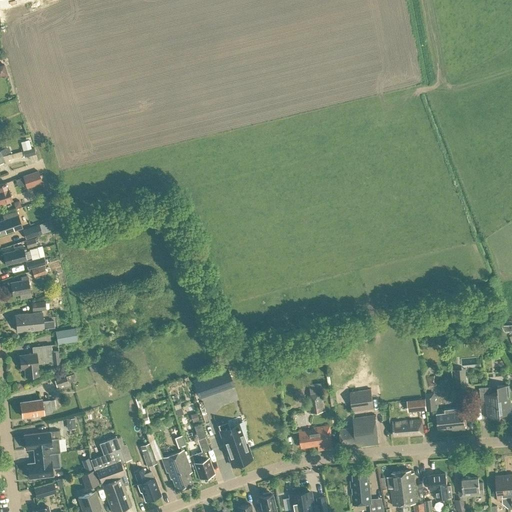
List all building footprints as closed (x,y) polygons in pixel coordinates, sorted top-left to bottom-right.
[(0,75),(10,72),(7,62),(0,64),(0,75)] [(30,148),(22,150),(24,155),(24,157),(27,156),(34,154),(35,153),(34,147),(30,148)] [(7,153),(0,156),(0,162),(4,161),(3,159),(8,156),(7,153)] [(38,170),(23,175),(27,187),(42,182),(40,176),(38,170)] [(11,197),(6,182),(0,183),(0,203),(5,202),(4,199),(11,197)] [(0,233),(14,229),(22,227),(17,211),(3,216),(4,219),(0,220),(0,233)] [(22,229),(23,232),(25,239),(37,235),(42,234),(42,232),(40,226),(39,223),(22,229)] [(27,247),(37,245),(35,238),(25,240),(27,247)] [(24,252),(22,245),(14,247),(14,250),(3,253),(6,264),(26,259),(26,258),(31,257),(29,251),(24,252)] [(43,255),(25,261),(28,269),(41,265),(42,264),(45,263),(43,255)] [(48,263),(31,269),(34,276),(51,270),(48,263)] [(31,296),(27,275),(20,276),(21,280),(10,282),(13,295),(20,293),(20,298),(31,296)] [(44,300),(30,301),(31,310),(45,309),(44,300)] [(43,321),(42,311),(15,314),(17,331),(44,328),(54,327),(53,320),(43,321)] [(77,340),(75,327),(55,331),(58,344),(77,340)] [(52,351),(51,345),(32,347),(33,353),(19,355),(21,368),(24,368),(25,376),(39,375),(37,363),(53,361),(53,363),(59,363),(58,350),(52,351)] [(95,370),(98,369),(96,364),(89,367),(91,372),(95,371),(95,370)] [(193,380),(197,394),(226,384),(224,378),(232,376),(228,367),(193,380)] [(465,369),(456,370),(457,390),(458,390),(466,389),(465,369)] [(54,380),(56,386),(76,380),(74,373),(54,380)] [(428,387),(437,385),(434,380),(435,375),(426,377),(428,387)] [(498,393),(491,393),(491,386),(479,387),(481,401),(487,400),(487,402),(486,403),(488,419),(500,418),(500,415),(511,414),(509,385),(498,386),(498,393)] [(371,388),(350,391),(352,411),(374,408),(371,388)] [(310,395),(307,395),(310,413),(325,411),(322,393),(310,395)] [(426,398),(427,410),(436,409),(435,397),(426,398)] [(21,404),(19,406),(20,408),(22,410),(23,416),(34,414),(36,416),(39,415),(40,413),(43,412),(43,410),(51,409),(56,408),(54,398),(49,399),(41,400),(41,398),(20,402),(21,404)] [(425,398),(407,400),(408,412),(426,410),(425,398)] [(436,413),(438,430),(451,428),(451,430),(465,428),(463,411),(463,406),(458,406),(458,407),(445,409),(445,412),(436,413)] [(140,413),(142,421),(148,419),(146,412),(140,413)] [(197,412),(190,414),(192,422),(199,420),(197,412)] [(378,444),(375,415),(353,418),(354,427),(340,428),(342,446),(356,444),(357,447),(378,444)] [(229,457),(232,465),(251,458),(248,448),(246,449),(244,442),(246,441),(244,423),(230,428),(227,420),(218,424),(227,451),(229,451),(231,456),(229,457)] [(402,421),(393,422),(394,435),(409,434),(410,436),(423,435),(422,420),(402,421)] [(332,447),(329,425),(308,428),(308,430),(302,431),(302,429),(299,430),(301,447),(318,444),(319,449),(332,447)] [(24,437),(22,437),(23,444),(25,444),(25,448),(43,446),(44,453),(60,451),(58,437),(60,437),(59,430),(50,431),(50,430),(23,434),(24,437)] [(185,433),(178,435),(180,445),(188,443),(185,433)] [(103,454),(90,459),(94,470),(96,470),(101,482),(105,480),(116,511),(130,506),(119,475),(124,473),(120,463),(125,461),(125,459),(134,456),(129,440),(119,444),(116,436),(98,442),(103,454)] [(191,454),(194,462),(199,478),(201,477),(201,478),(207,476),(207,475),(213,472),(208,457),(206,458),(203,450),(209,448),(205,436),(197,439),(201,451),(191,454)] [(140,445),(147,466),(156,463),(149,442),(140,445)] [(190,471),(182,449),(161,457),(166,472),(168,471),(170,477),(172,478),(176,489),(192,483),(187,472),(190,471)] [(28,468),(26,468),(27,474),(28,474),(29,477),(53,474),(52,467),(59,466),(58,452),(60,452),(60,451),(44,453),(45,460),(27,462),(28,468)] [(88,457),(81,460),(85,470),(92,468),(88,457)] [(143,467),(133,471),(137,483),(136,483),(139,491),(141,491),(144,500),(146,499),(147,500),(149,499),(150,498),(159,494),(153,477),(153,478),(150,471),(145,472),(143,467)] [(80,474),(85,488),(98,484),(94,469),(80,474)] [(393,505),(417,503),(413,473),(410,473),(410,470),(391,472),(392,476),(387,477),(388,488),(390,488),(393,505)] [(352,474),(353,480),(350,481),(351,487),(352,487),(353,494),(351,494),(352,504),(371,503),(369,481),(368,481),(367,473),(352,474)] [(448,486),(446,486),(445,473),(428,475),(430,490),(434,489),(434,493),(433,493),(434,498),(434,499),(450,497),(448,486)] [(507,507),(508,507),(505,475),(495,476),(497,501),(502,500),(502,502),(507,506),(507,507)] [(462,486),(458,487),(459,496),(484,493),(483,482),(479,482),(478,477),(461,478),(462,486)] [(47,483),(27,489),(30,497),(50,491),(47,483)] [(100,507),(94,490),(77,497),(82,511),(99,511),(98,508),(100,507)] [(262,495),(259,496),(262,511),(275,511),(274,506),(275,506),(274,499),(273,499),(271,493),(269,494),(269,491),(262,493),(262,495)] [(289,497),(282,498),(284,510),(291,509),(291,511),(313,511),(327,510),(324,496),(317,497),(318,504),(313,505),(310,492),(289,496),(289,497)] [(458,509),(458,511),(466,511),(463,498),(455,500),(457,510),(458,509)] [(424,511),(424,502),(413,504),(414,511),(424,511)]
